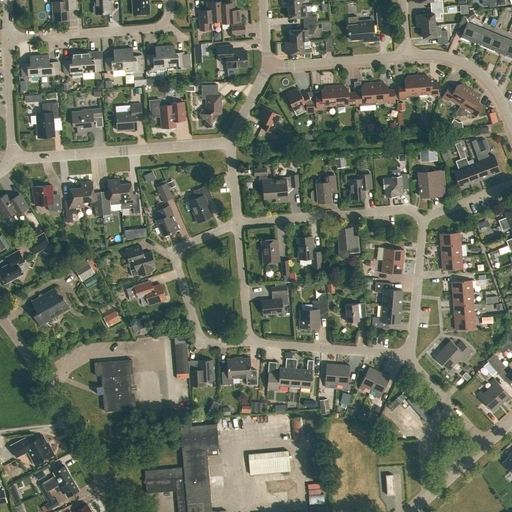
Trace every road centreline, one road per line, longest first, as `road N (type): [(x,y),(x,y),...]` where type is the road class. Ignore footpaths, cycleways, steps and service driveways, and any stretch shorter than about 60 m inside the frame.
road 1 (unclassified): [(119,511),(0,319)]
road 2 (residential): [(229,141),(12,158)]
road 3 (residential): [(247,342),(203,344),(174,257),(178,248),(237,224)]
road 4 (residential): [(423,222),(408,210),(386,210),(237,224)]
road 5 (residential): [(7,39),(162,26),(168,0)]
road 6 (residential): [(408,355),(247,342)]
road 7 (residential): [(268,66),(408,56)]
road 8 (residential): [(408,56),(465,65),(496,94),(511,131)]
road 9 (residential): [(408,355),(423,222)]
